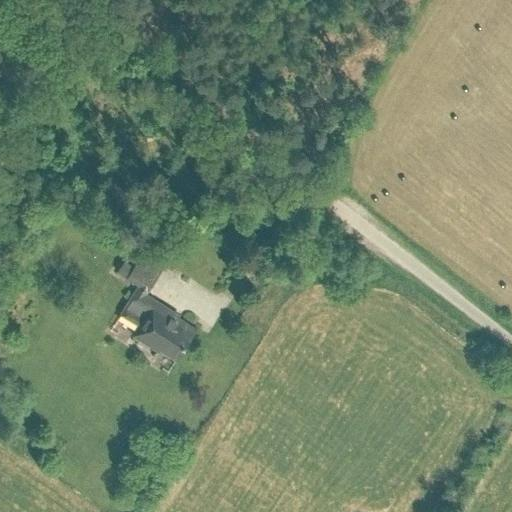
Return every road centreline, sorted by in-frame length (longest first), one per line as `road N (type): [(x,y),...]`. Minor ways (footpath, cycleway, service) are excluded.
road 1 (track): [(307,184),(74,0)]
road 2 (unclassified): [(511,342),(307,184)]
